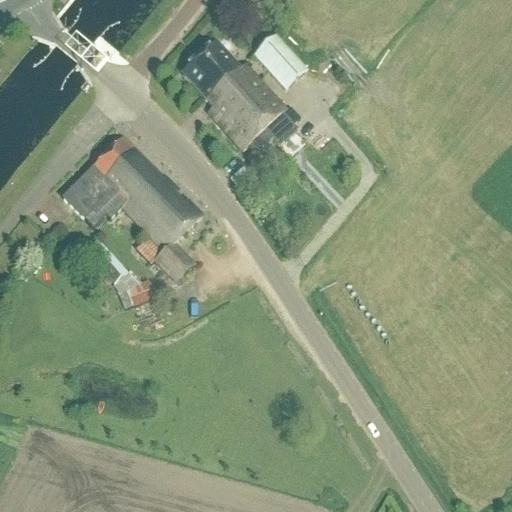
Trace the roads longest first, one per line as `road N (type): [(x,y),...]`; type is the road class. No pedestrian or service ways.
road 1 (tertiary): [(429,511),(244,234),(150,117),(122,95)]
road 2 (unclassified): [(0,235),(122,95)]
road 3 (tertiary): [(122,95),(48,31),(27,0)]
road 4 (unclassified): [(122,95),(196,0)]
